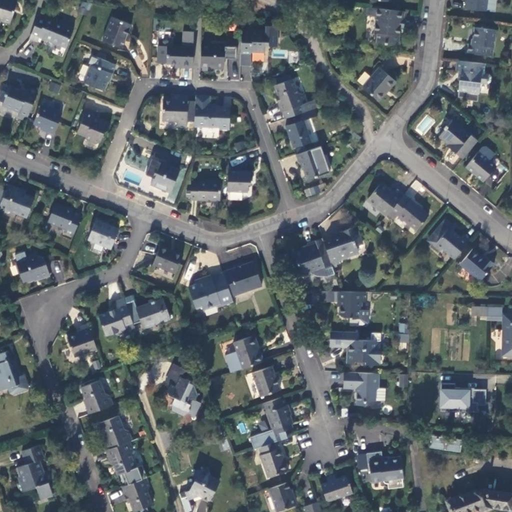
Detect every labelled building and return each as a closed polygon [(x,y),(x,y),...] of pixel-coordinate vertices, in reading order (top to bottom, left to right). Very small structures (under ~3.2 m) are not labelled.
[(0,0),(0,18),(1,22),(9,24),(15,0),(0,0)] [(467,0),(466,8),(488,11),(488,10),(496,12),(497,0),(467,0)] [(404,9),(369,5),(368,13),(376,14),(375,29),(378,30),(376,40),(397,41),(400,24),(398,23),(399,16),(403,17),(404,9)] [(37,15),(28,39),(35,42),(37,37),(64,48),(72,30),(37,15)] [(119,49),(123,40),(125,33),(129,25),(109,17),(99,41),(119,49)] [(242,30),(241,53),(251,53),(251,51),(265,52),(266,42),(278,43),(278,31),(275,31),(275,26),(266,25),(266,31),(242,30)] [(475,26),(474,38),(473,43),(471,42),(469,42),(468,52),(494,55),(497,29),(475,26)] [(178,66),(190,66),(191,45),(155,44),(154,61),(173,62),(173,65),(178,65),(178,66)] [(200,47),(199,67),(223,68),(223,60),(235,60),(235,48),(200,47)] [(112,65),(89,55),(86,64),(89,65),(82,82),(101,90),(107,74),(108,74),(112,65)] [(484,62),(459,59),(457,69),(460,70),(457,94),(467,95),(466,98),(476,99),(478,83),(479,72),(483,72),(484,62)] [(396,80),(379,67),(362,87),(378,99),(388,87),(389,88),(396,80)] [(356,81),(362,85),(370,76),(365,71),(356,81)] [(479,72),(478,83),(485,85),(489,82),(489,75),(487,73),(483,72),(479,72)] [(313,101),(306,103),(303,94),(297,91),(293,79),(275,86),(280,103),(279,104),(282,111),(284,110),(286,118),(288,117),(315,108),(313,101)] [(48,90),(57,92),(60,84),(51,82),(48,90)] [(17,117),(26,121),(37,91),(29,88),(27,92),(8,84),(5,89),(4,95),(2,101),(1,104),(4,105),(4,108),(7,109),(10,107),(20,111),(17,117)] [(188,96),(178,96),(179,100),(162,100),(162,120),(178,121),(178,126),(186,126),(187,120),(194,120),(195,100),(187,100),(188,96)] [(194,120),(193,126),(219,127),(219,128),(228,129),(229,107),(215,106),(215,107),(208,107),(209,105),(203,105),(203,98),(195,98),(195,100),(194,120)] [(33,123),(40,126),(46,128),(45,132),(52,134),(60,112),(39,104),(33,123)] [(315,108),(288,117),(291,125),(287,127),(294,147),(311,140),(304,120),(318,116),(315,108)] [(85,110),(76,134),(82,137),(85,140),(95,144),(100,142),(104,133),(107,130),(109,124),(92,117),(94,113),(85,110)] [(453,149),(463,157),(478,139),(453,119),(439,135),(449,142),(454,147),(453,149)] [(357,128),(353,133),(359,138),(364,134),(357,128)] [(317,147),(297,154),(300,161),(302,161),(308,179),(330,172),(327,162),(323,164),(317,147)] [(495,165),(478,151),(467,164),(473,169),(472,171),(483,179),(495,165)] [(180,169),(153,158),(146,174),(154,177),(152,183),(162,187),(163,185),(171,188),(170,191),(172,192),(173,189),(172,188),(180,169)] [(228,171),(228,191),(248,191),(248,185),(251,183),(251,171),(228,171)] [(487,179),(492,183),(498,175),(493,171),(487,179)] [(221,200),(221,181),(199,181),(199,182),(192,182),(192,201),(221,200)] [(389,211),(404,193),(397,187),(393,192),(381,182),(368,197),(387,213),(389,211)] [(5,191),(0,188),(0,210),(6,212),(11,211),(26,217),(34,199),(21,193),(22,190),(8,184),(5,191)] [(306,196),(320,192),(318,185),(304,189),(306,196)] [(429,212),(404,193),(389,211),(395,217),(399,212),(417,227),(429,212)] [(73,235),(81,214),(72,211),(72,210),(55,203),(47,221),(66,228),(65,231),(73,235)] [(119,229),(96,220),(88,239),(111,248),(119,229)] [(455,259),(470,239),(464,234),(462,237),(450,228),(452,225),(445,220),(430,238),(436,243),(455,259)] [(342,237),(325,243),(333,266),(339,264),(338,261),(358,254),(356,247),(364,244),(358,226),(341,232),(342,237)] [(333,266),(325,243),(324,238),(308,243),(309,245),(310,249),(303,252),(295,254),(301,273),(310,270),(311,272),(318,275),(328,276),(336,274),(333,266)] [(176,271),(184,253),(161,245),(155,263),(176,271)] [(483,278),(495,263),(487,256),(485,258),(474,248),(461,264),(481,280),(483,278)] [(23,283),(48,274),(43,258),(43,257),(34,253),(26,256),(24,251),(14,255),(17,264),(16,264),(23,283)] [(254,261),(223,272),(231,296),(262,285),(254,261)] [(231,296),(223,272),(204,278),(205,281),(189,287),(197,310),(202,308),(203,310),(217,305),(218,306),(233,301),(231,296)] [(334,300),(334,290),(321,290),(321,300),(334,300)] [(366,302),(367,291),(341,291),(338,291),(334,291),(334,299),(338,299),(338,300),(340,300),(339,313),(341,316),(347,316),(349,318),(359,318),(359,324),(365,324),(368,322),(369,309),(360,309),(360,301),(366,302)] [(132,295),(124,298),(132,322),(140,320),(142,326),(169,317),(163,298),(156,300),(148,303),(136,307),(132,295)] [(132,322),(124,298),(115,302),(117,309),(111,311),(99,316),(107,337),(115,334),(118,335),(124,332),(125,330),(134,326),(132,322)] [(483,309),(470,308),(470,318),(483,318),(483,309)] [(406,333),(407,324),(399,323),(398,332),(406,333)] [(97,349),(89,324),(80,327),(82,332),(74,335),(68,337),(74,356),(97,349)] [(357,331),(329,329),(328,344),(346,346),(346,348),(344,350),(343,357),(350,362),(355,357),(357,361),(363,361),(363,363),(375,364),(375,351),(379,351),(379,340),(358,339),(357,331)] [(400,333),(399,341),(408,342),(409,334),(400,333)] [(225,355),(231,372),(235,370),(264,360),(261,352),(258,353),(252,335),(233,342),(236,351),(225,355)] [(18,377),(8,350),(0,353),(0,390),(9,387),(10,393),(14,394),(28,389),(25,380),(20,381),(18,377)] [(165,382),(170,384),(176,388),(182,376),(184,372),(173,366),(165,382)] [(280,388),(272,366),(253,373),(260,395),(280,388)] [(377,372),(342,370),(341,386),(355,386),(354,402),(362,403),(366,399),(373,399),(374,389),(376,387),(377,372)] [(398,374),(399,387),(408,387),(407,374),(398,374)] [(172,403),(173,410),(184,416),(189,413),(198,394),(194,385),(189,382),(190,379),(182,376),(176,388),(170,384),(168,390),(170,395),(175,398),(172,403)] [(89,404),(92,413),(116,404),(112,394),(107,393),(102,380),(80,388),(86,405),(89,404)] [(475,404),(484,405),(484,389),(472,389),(472,387),(466,387),(466,388),(466,390),(461,389),(461,390),(458,389),(458,387),(453,387),(454,383),(440,382),(439,405),(454,406),(453,410),(475,411),(475,404)] [(286,405),(283,396),(261,404),(264,413),(266,412),(272,429),(250,437),(254,449),(259,447),(277,440),(288,437),(286,430),(293,427),(291,424),(293,423),(289,412),(290,411),(287,405),(286,405)] [(108,449),(130,441),(132,440),(129,430),(124,428),(119,415),(101,422),(108,442),(106,443),(108,449)] [(267,419),(258,423),(261,432),(270,429),(267,419)] [(429,447),(459,453),(462,441),(431,435),(429,447)] [(280,448),(277,440),(259,447),(261,453),(260,454),(268,476),(290,469),(287,460),(286,461),(281,447),(280,448)] [(108,449),(106,450),(109,459),(111,458),(118,475),(121,473),(136,468),(131,455),(133,450),(130,441),(108,449)] [(40,444),(22,451),(27,464),(18,468),(20,476),(23,482),(19,483),(17,484),(21,493),(36,487),(41,501),(53,496),(48,483),(52,482),(48,470),(44,471),(40,460),(44,459),(40,444)] [(380,449),(366,451),(368,468),(371,469),(372,477),(380,476),(381,478),(388,477),(389,485),(403,483),(402,475),(403,475),(400,452),(387,454),(387,457),(387,458),(381,459),(380,449)] [(136,468),(121,473),(126,485),(146,476),(147,476),(142,465),(136,468)] [(201,495),(210,499),(220,480),(211,475),(209,468),(200,470),(191,490),(192,497),(201,495)] [(353,493),(348,475),(336,479),(334,473),(327,476),(329,481),(321,484),(326,501),(353,493)] [(126,485),(122,486),(125,494),(127,494),(133,510),(151,504),(147,491),(150,486),(146,476),(126,485)] [(294,503),(287,481),(268,488),(276,510),(294,503)] [(191,490),(179,493),(185,511),(186,511),(192,510),(189,499),(192,497),(191,490)] [(511,509),(511,502),(511,493),(489,490),(476,494),(475,491),(447,501),(450,511),(472,511),(481,509),(482,511),(494,506),(511,509)] [(322,511),(318,500),(303,504),(305,511),(322,511)]
